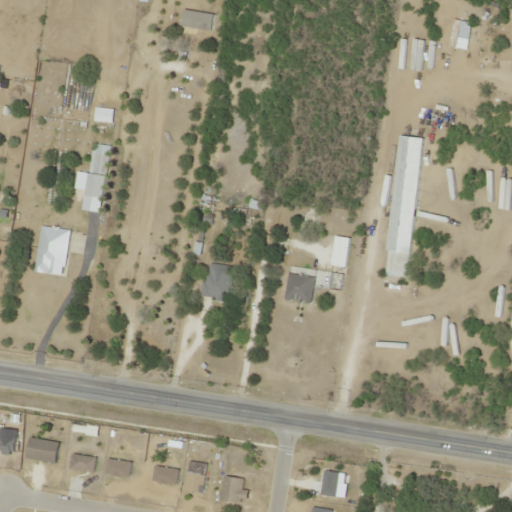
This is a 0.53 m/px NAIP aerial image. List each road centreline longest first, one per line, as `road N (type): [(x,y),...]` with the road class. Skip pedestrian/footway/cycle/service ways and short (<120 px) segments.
road 1 (secondary): [(511,453),(0,373)]
road 2 (residential): [(125,511),(5,491)]
